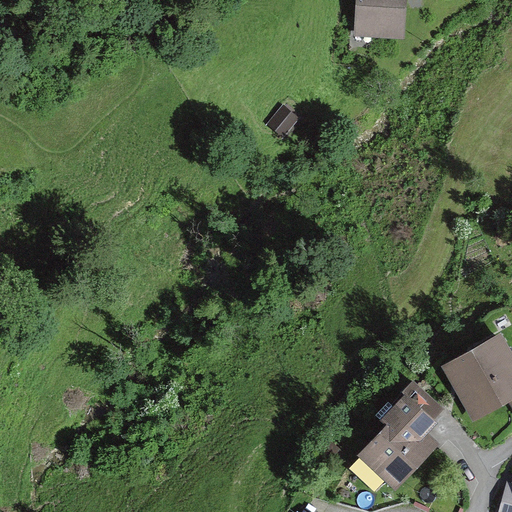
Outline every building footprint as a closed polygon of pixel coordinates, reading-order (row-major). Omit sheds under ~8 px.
[(401,0),(353,0),(351,37),(399,40),(401,0)] [(284,102),(267,123),(287,138),(303,117),(284,102)] [(511,365),(488,330),(431,367),(466,420),(499,398),(511,416),(511,415),(511,365)] [(343,455),(388,491),(426,444),(414,434),(426,419),(393,393),(343,455)] [(511,511),(511,476),(505,480),(493,511),(511,511)]
